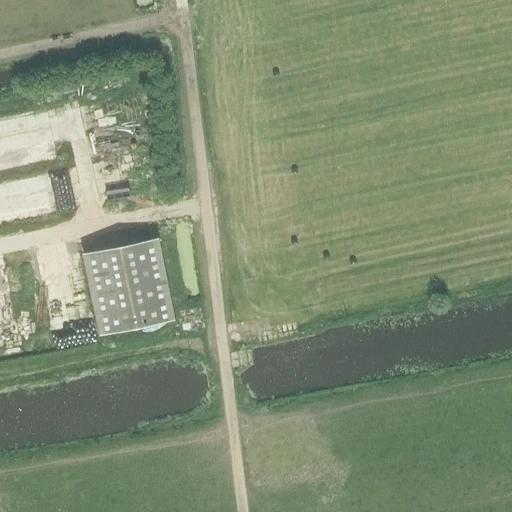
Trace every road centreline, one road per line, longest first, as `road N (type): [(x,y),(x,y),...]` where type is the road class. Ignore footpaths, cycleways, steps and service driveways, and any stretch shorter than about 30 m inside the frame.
road 1 (track): [(181,0),(243,511)]
road 2 (track): [(0,247),(206,204)]
road 3 (track): [(0,53),(182,14)]
